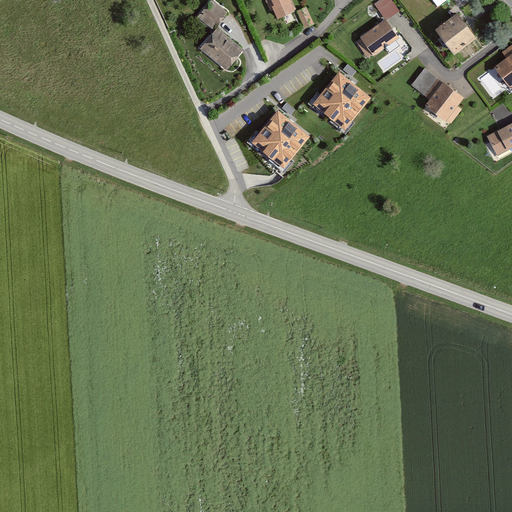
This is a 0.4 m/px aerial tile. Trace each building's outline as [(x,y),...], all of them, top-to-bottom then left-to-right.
[(271,7),(276,19),(292,12),(287,1),(289,0),(269,0),(272,6),(271,7)] [(394,3),(391,0),(380,0),(374,5),(380,13),(382,11),(394,3)] [(218,24),(226,13),(211,1),(202,12),(218,24)] [(315,25),(308,8),(298,12),(306,29),(313,26),(315,25)] [(480,35),(461,10),(452,17),(438,27),(458,52),(480,35)] [(374,55),(400,36),(394,29),(387,19),(361,38),(373,54),(374,55)] [(243,52),(216,30),(200,50),(227,71),(243,52)] [(511,45),(505,52),(508,56),(497,66),(511,83),(511,82),(511,45)] [(369,99),(339,74),(315,104),(345,128),(369,99)] [(417,81),(413,86),(421,92),(425,87),(417,81)] [(466,96),(446,82),(438,93),(433,90),(428,96),(433,100),(429,106),(449,121),(453,114),(456,116),(458,114),(461,109),(462,107),(459,105),(464,99),(466,96)] [(308,137),(278,113),(254,142),(284,167),(308,137)] [(511,123),(500,130),(488,136),(498,155),(511,147),(511,123)]
